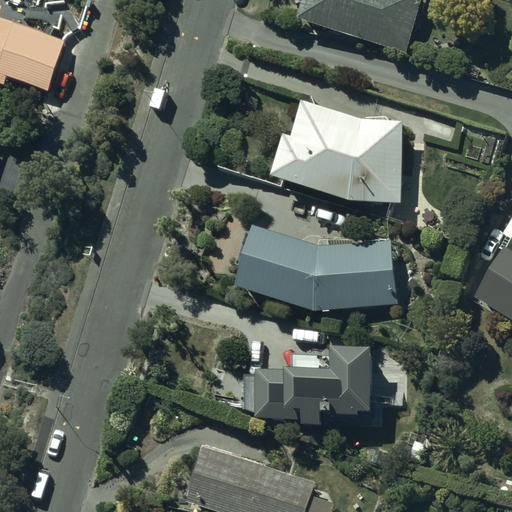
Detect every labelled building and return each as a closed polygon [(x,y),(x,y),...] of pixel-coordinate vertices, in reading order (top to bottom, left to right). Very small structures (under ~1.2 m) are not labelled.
[(307,0),(299,28),(408,59),(425,0),(307,0)] [(0,9),(0,85),(52,101),(68,48),(51,42),(55,28),(51,26),(48,37),(42,35),(43,31),(40,30),(41,26),(5,15),(6,12),(0,9)] [(295,149),(286,146),(274,187),(349,211),(403,210),(405,132),(363,131),(305,114),(295,149)] [(511,233),(506,244),(511,247),(511,252),(510,256),(508,255),(478,305),(511,325),(511,233)] [(238,272),(245,274),(239,298),(317,319),(398,310),(391,248),(322,257),(255,238),(254,242),(246,240),(238,272)] [(295,380),(259,380),(259,384),(246,384),(246,418),(257,418),(257,427),(296,427),(296,423),(304,423),(304,435),(325,435),(325,426),(361,426),(361,422),(373,422),(373,409),(404,409),(404,364),(373,364),(373,358),(341,358),(341,362),(334,362),(334,365),(295,365),(295,380)] [(316,489),(210,461),(193,511),(331,511),(332,509),(312,503),(316,489)]
